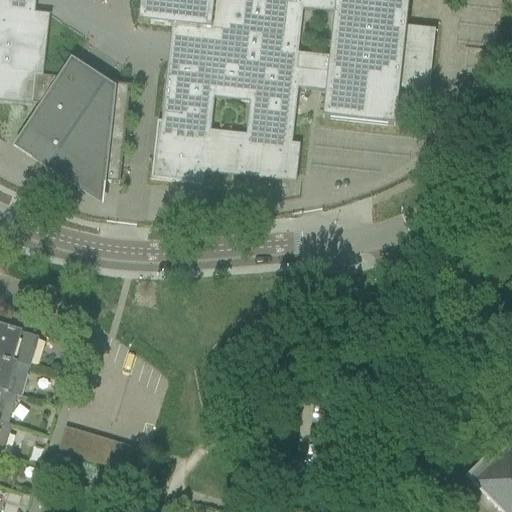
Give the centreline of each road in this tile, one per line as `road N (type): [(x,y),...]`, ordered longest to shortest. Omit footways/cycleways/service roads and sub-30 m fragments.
road 1 (tertiary): [(335,246),(146,256),(83,249),(0,215)]
road 2 (tertiary): [(312,511),(329,429),(335,246)]
road 3 (unclassified): [(335,246),(381,239),(452,196),(511,136)]
